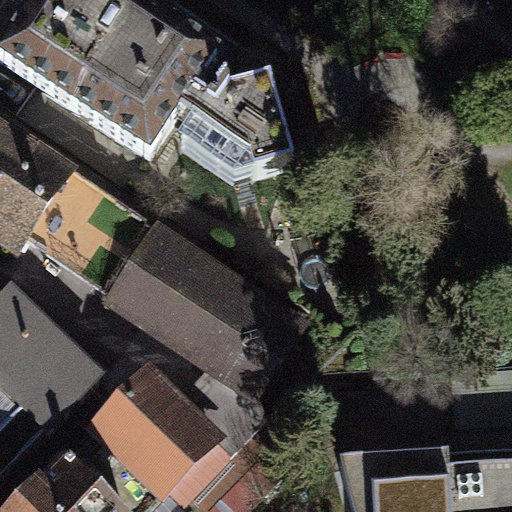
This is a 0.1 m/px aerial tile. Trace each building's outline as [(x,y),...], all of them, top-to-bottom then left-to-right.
[(138,0),(24,0),(0,37),(0,60),(144,153),(173,108),(244,153),(249,171),(288,160),(264,74),(211,89),(205,99),(189,89),(215,49),(138,0)] [(0,123),(0,255),(10,263),(25,243),(107,299),(99,308),(203,378),(181,400),(240,454),(252,442),(269,426),(259,402),(306,328),(155,226),(152,230),(71,177),(74,173),(0,123)] [(0,479),(100,376),(7,287),(0,294),(0,479)] [(240,454),(181,400),(146,367),(81,435),(91,443),(156,505),(158,509),(167,500),(181,511),(185,511),(194,503),(240,454)] [(240,454),(194,503),(202,511),(252,511),(289,479),(252,442),(240,454)] [(58,459),(6,511),(148,511),(156,505),(91,443),(67,467),(58,459)] [(511,511),(511,479),(348,485),(351,511),(511,511)]
